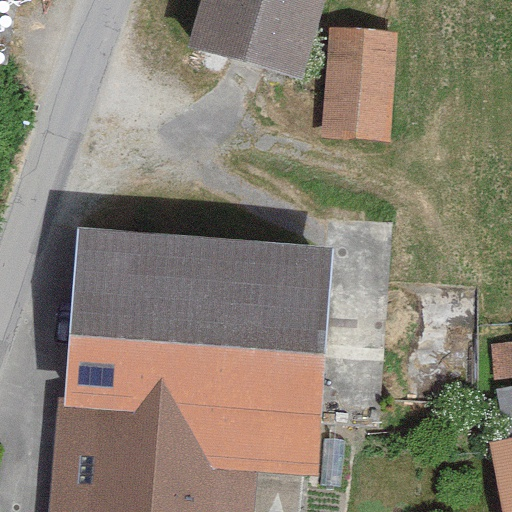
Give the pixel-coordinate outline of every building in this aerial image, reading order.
[(316,0),(182,0),(174,32),(299,66),(316,0)] [(384,32),(323,29),(317,136),(379,140),(384,32)] [(315,239),(57,220),(40,511),(257,511),(263,471),(312,476),(315,239)] [(505,413),(511,411),(511,387),(502,388),(505,413)] [(511,511),(511,438),(484,443),(495,511),(511,511)]
